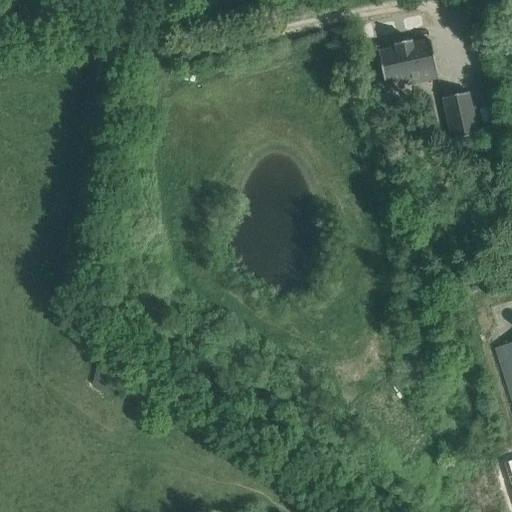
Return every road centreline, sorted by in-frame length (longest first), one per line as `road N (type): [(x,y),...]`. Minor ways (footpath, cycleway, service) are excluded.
road 1 (track): [(71,315),(74,249),(117,84),(141,51)]
road 2 (unclassified): [(0,27),(127,0)]
